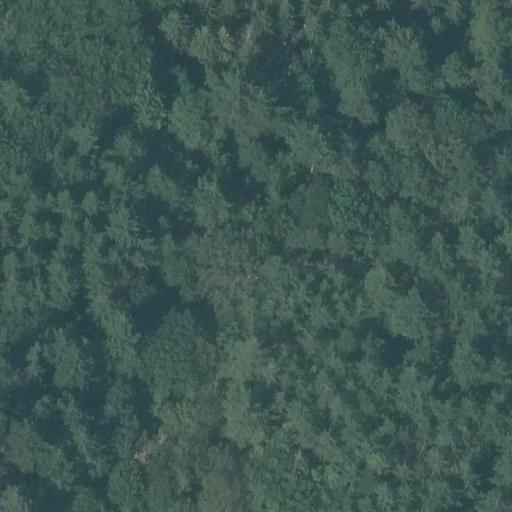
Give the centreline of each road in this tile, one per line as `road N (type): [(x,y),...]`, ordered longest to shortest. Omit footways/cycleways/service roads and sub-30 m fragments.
road 1 (track): [(117,0),(196,306)]
road 2 (track): [(87,511),(158,331),(196,306)]
road 3 (track): [(224,511),(196,306)]
